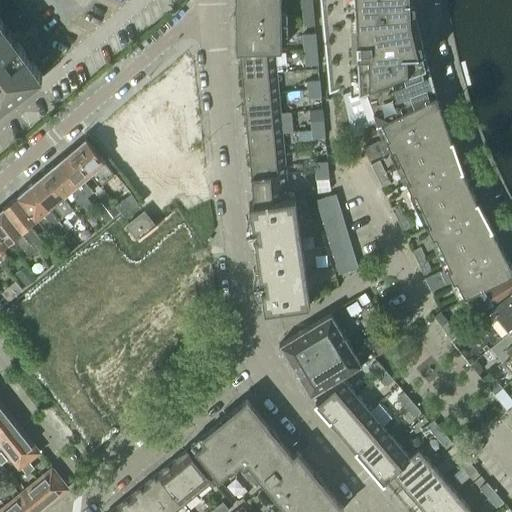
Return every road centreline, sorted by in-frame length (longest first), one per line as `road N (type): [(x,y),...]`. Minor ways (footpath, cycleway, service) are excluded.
road 1 (residential): [(249,337),(214,25)]
road 2 (residential): [(214,25),(181,30),(0,182)]
road 3 (residential): [(426,0),(459,128),(511,242)]
road 4 (residential): [(89,497),(256,362)]
road 5 (residential): [(381,508),(256,362)]
road 6 (residential): [(249,337),(399,267)]
road 7 (residential): [(89,497),(0,383)]
